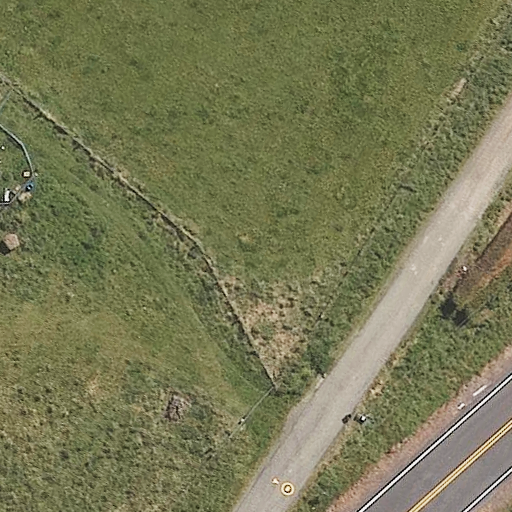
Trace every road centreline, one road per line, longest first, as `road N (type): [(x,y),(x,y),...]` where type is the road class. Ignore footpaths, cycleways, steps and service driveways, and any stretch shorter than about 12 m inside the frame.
road 1 (unclassified): [(511,103),(260,511)]
road 2 (unclassified): [(413,511),(511,423)]
